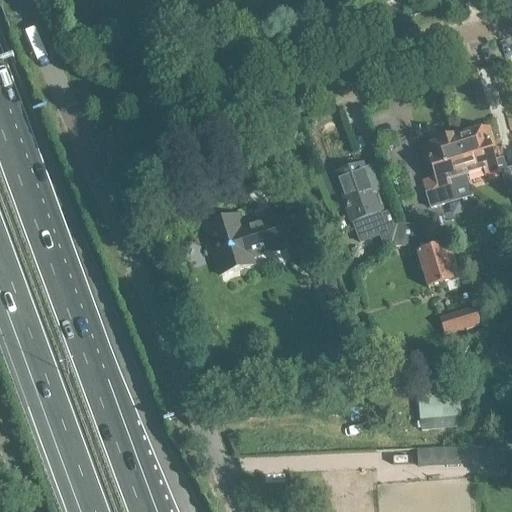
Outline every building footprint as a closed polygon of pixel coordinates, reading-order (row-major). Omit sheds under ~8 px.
[(458,138),(458,139),(469,177),(486,172),(488,177),(501,173),(508,195),(511,193),(511,168),(508,170),(505,159),(497,161),(492,143),(496,142),(491,128),(471,135),(467,133),(460,135),(458,138)] [(422,183),(426,196),(431,210),(457,202),(453,191),(470,186),(467,177),(469,177),(458,139),(456,139),(455,136),(438,142),(439,144),(423,149),(427,162),(431,161),(436,179),(422,183)] [(362,164),(338,172),(349,202),(346,203),(353,224),(360,245),(380,238),(385,250),(391,248),(398,226),(398,224),(393,211),(381,216),(381,214),(385,213),(378,193),(386,190),(378,165),(364,170),(362,164)] [(240,215),(202,227),(219,279),(257,267),(254,260),(288,250),(277,215),(244,225),(240,215)] [(436,222),(424,225),(432,249),(443,245),(436,222)] [(391,248),(393,248),(410,247),(412,256),(419,254),(420,257),(417,258),(421,270),(424,269),(430,290),(462,280),(453,251),(448,252),(445,245),(443,245),(432,249),(424,225),(423,226),(398,226),(391,248)] [(343,308),(340,297),(324,302),(327,312),(343,308)] [(482,327),(477,313),(444,323),(448,335),(467,329),(468,331),(482,327)] [(417,390),(421,423),(461,418),(457,385),(417,390)] [(511,445),(482,448),(485,469),(511,466),(511,445)] [(459,450),(444,450),(445,466),(459,465),(459,450)]
